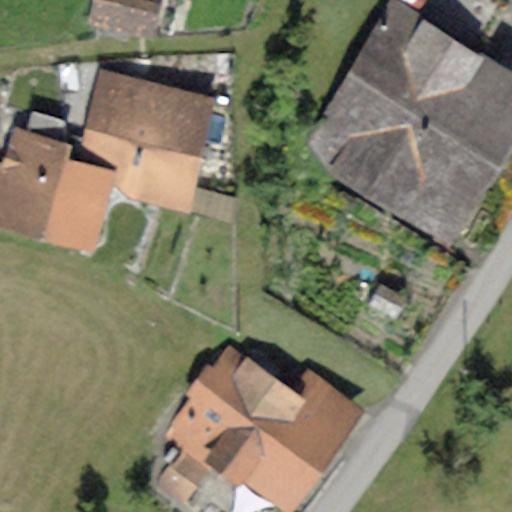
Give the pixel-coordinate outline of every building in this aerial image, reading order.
[(147,30),(153,0),(102,0),(98,20),(147,30)] [(457,77),(502,3),(497,0),(398,0),(372,44),(378,48),(321,143),(440,215),(506,107),(457,77)] [(178,190),(200,101),(101,77),(79,167),(99,172),(178,190)] [(110,184),(99,172),(79,167),(68,164),(66,122),(34,115),(21,170),(6,167),(0,192),(0,209),(99,233),(110,184)] [(287,490),(351,402),(312,374),(293,400),(231,356),(177,431),(194,443),(173,473),(197,490),(227,447),(287,490)]
